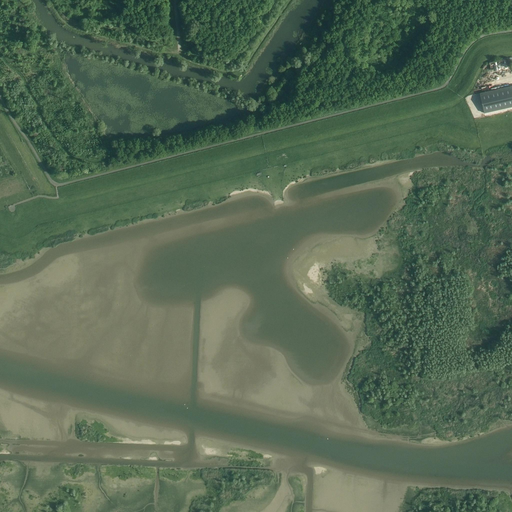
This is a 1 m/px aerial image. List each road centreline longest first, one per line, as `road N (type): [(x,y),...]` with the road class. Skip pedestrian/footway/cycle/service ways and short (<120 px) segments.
road 1 (unknown): [(0,54),(24,79),(63,149),(99,161),(252,122),(278,102),(338,98),(412,72),(440,60),(472,25),(511,13)]
road 2 (track): [(180,55),(231,72),(242,68),(289,0)]
road 3 (track): [(180,55),(63,21),(51,0)]
